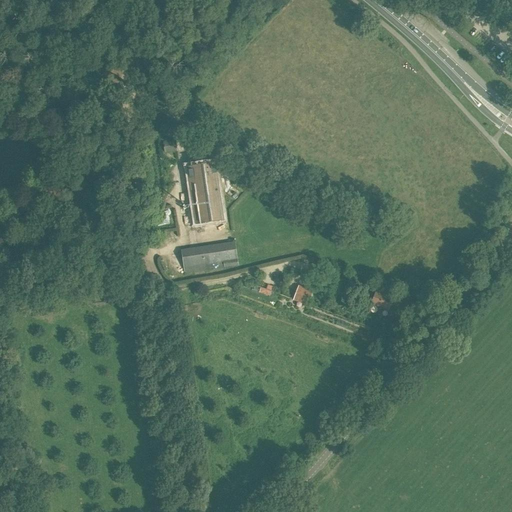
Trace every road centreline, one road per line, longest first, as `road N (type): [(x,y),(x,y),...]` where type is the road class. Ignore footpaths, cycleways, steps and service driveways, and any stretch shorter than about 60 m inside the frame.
road 1 (tertiary): [(275,511),(484,277),(511,231)]
road 2 (primary): [(511,123),(372,0)]
